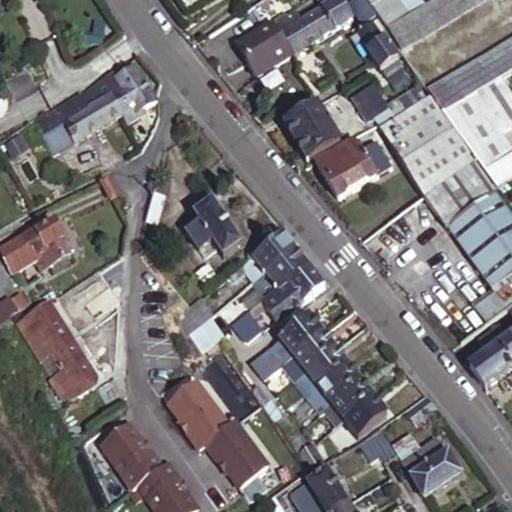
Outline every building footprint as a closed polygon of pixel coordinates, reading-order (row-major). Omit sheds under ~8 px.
[(268,22),(288,10),(281,0),(280,0),(262,12),(268,22)] [(327,9),(340,0),(326,0),(322,2),(327,9)] [(340,0),(327,9),(339,31),(355,21),(342,0),(340,0)] [(366,28),(379,18),(373,10),(366,0),(360,0),(351,8),(366,28)] [(386,2),(384,0),(366,0),(373,10),(386,2)] [(381,22),(388,31),(409,18),(397,0),(384,0),(386,2),(373,10),(379,18),(381,22)] [(469,15),(494,0),(442,0),(427,9),(388,32),(405,56),(470,18),(469,15)] [(397,0),(409,18),(426,8),(418,0),(397,0)] [(305,23),(319,44),(339,31),(327,9),(305,23)] [(284,35),(302,24),(295,12),(277,24),(284,35)] [(297,55),(298,57),(319,44),(305,23),(302,24),(284,35),(297,55)] [(261,79),(297,55),(284,35),(277,24),(241,47),(261,79)] [(386,45),(374,28),(360,38),(372,54),(370,56),(371,58),(384,75),(401,61),(388,43),(386,45)] [(354,43),(367,61),(371,58),(370,56),(372,54),(360,38),(354,43)] [(502,81),(511,75),(511,44),(431,95),(435,101),(446,116),(502,81)] [(99,91),(101,95),(107,106),(114,101),(124,119),(129,129),(142,120),(140,117),(158,106),(136,70),(133,72),(130,67),(82,99),(84,101),(99,91)] [(502,190),(503,192),(504,191),(494,175),(511,162),(511,150),(503,135),(511,129),(511,96),(502,81),(446,116),(477,158),(502,190)] [(379,107),(389,101),(379,86),(357,99),(366,114),(379,107)] [(408,111),(426,100),(419,89),(401,101),(408,111)] [(99,91),(84,101),(93,114),(107,106),(101,95),(99,91)] [(107,106),(93,114),(75,125),(58,136),(69,153),(124,119),(114,101),(107,106)] [(93,114),(84,101),(67,112),(75,125),(93,114)] [(387,120),(397,113),(392,106),(389,101),(379,107),(386,119),(387,120)] [(384,131),(424,199),(426,197),(477,158),(446,116),(435,101),(384,131)] [(399,117),(408,111),(401,101),(392,106),(397,113),(399,117)] [(375,126),(386,119),(379,107),(366,114),(375,126)] [(324,108),(288,128),(309,165),(344,144),(324,108)] [(75,125),(67,112),(50,122),(58,134),(58,136),(75,125)] [(50,122),(37,130),(45,142),(58,134),(50,122)] [(356,142),(319,165),(327,180),(365,158),(356,142)] [(365,158),(379,181),(394,172),(381,149),(365,158)] [(365,158),(327,180),(341,204),(379,181),(365,158)] [(500,192),(502,190),(477,158),(426,197),(449,229),(453,227),(500,192)] [(511,162),(494,175),(504,191),(511,186),(511,162)] [(232,177),(222,163),(201,179),(211,193),(232,177)] [(511,276),(511,207),(500,192),(453,227),(498,287),(511,276)] [(203,225),(198,230),(189,235),(202,255),(216,245),(227,262),(246,249),(215,204),(197,217),(203,225)] [(160,230),(166,210),(157,207),(151,226),(160,230)] [(189,235),(198,230),(195,225),(186,230),(189,235)] [(43,275),(74,260),(67,244),(68,244),(60,226),(3,250),(15,275),(38,265),(43,275)] [(300,253),(287,236),(256,260),(268,276),(300,253)] [(281,292),(312,268),(300,253),(268,276),(270,278),(278,290),(281,292)] [(268,276),(256,260),(246,268),(259,286),(270,278),(268,276)] [(292,315),(328,289),(312,268),(281,292),(276,296),(292,315)] [(270,301),(276,296),(274,293),(278,290),(270,278),(259,286),(270,301)] [(90,308),(99,322),(124,306),(115,292),(90,308)] [(280,325),(292,315),(276,296),(270,301),(265,305),(280,325)] [(197,303),(184,312),(195,327),(210,316),(213,320),(216,318),(202,300),(197,303)] [(0,308),(0,327),(20,315),(11,302),(0,308)] [(65,374),(53,381),(52,382),(66,404),(100,382),(53,307),(32,320),(40,333),(50,349),(65,374)] [(254,313),(241,323),(253,340),(266,330),(254,313)] [(191,329),(194,334),(213,320),(210,316),(195,327),(191,329)] [(213,320),(194,334),(207,351),(226,337),(213,320)] [(327,337),(314,320),(283,344),(296,361),(327,337)] [(50,349),(40,333),(27,340),(38,356),(50,349)] [(500,342),(503,348),(511,342),(511,339),(509,335),(500,342)] [(338,352),(327,337),(296,361),(308,376),(338,352)] [(485,361),(502,382),(511,374),(511,342),(503,348),(485,361)] [(296,361),(283,344),(274,351),(287,368),(296,361)] [(38,356),(53,381),(65,374),(50,349),(38,356)] [(274,351),(254,366),(267,383),(284,370),(287,368),(274,351)] [(320,392),(351,369),(338,352),(308,376),(320,392)] [(284,370),(296,385),(308,376),(296,361),(287,368),(284,370)] [(475,368),(491,390),(502,382),(485,361),(475,368)] [(333,409),(364,385),(351,369),(320,392),(333,409)] [(296,385),(308,402),(320,392),(308,376),(296,385)] [(345,425),(376,401),(364,385),(333,409),(345,425)] [(261,388),(256,391),(266,403),(271,401),(261,388)] [(308,402),(322,419),(325,416),(333,409),(320,392),(308,402)] [(231,436),(197,393),(170,414),(183,430),(186,430),(185,436),(201,458),(207,454),(224,476),(230,476),(229,479),(242,496),(270,476),(237,432),(231,436)] [(438,413),(428,400),(407,414),(416,428),(438,413)] [(389,419),(376,401),(345,425),(359,442),(389,419)] [(337,431),(345,425),(333,409),(325,416),(337,431)] [(143,492),(158,511),(202,511),(191,498),(188,498),(189,492),(172,470),(167,475),(150,453),(144,452),(144,449),(132,432),(104,452),(137,496),(143,492)] [(389,432),(386,434),(398,450),(389,432)] [(398,450),(386,434),(378,438),(386,455),(398,450)] [(301,435),(290,443),(295,452),(300,460),(312,451),(301,435)] [(402,450),(409,463),(428,452),(421,439),(402,450)] [(409,463),(410,465),(411,467),(416,477),(452,457),(445,443),(428,452),(409,463)] [(312,451),(300,460),(311,475),(325,465),(314,450),(312,451)] [(452,457),(416,477),(415,477),(428,499),(464,478),(452,456),(452,457)] [(324,511),(343,511),(350,508),(329,475),(309,487),(309,488),(324,511)] [(324,511),(309,488),(294,499),(301,511),(324,511)] [(282,511),(276,501),(267,507),(270,511),(282,511)]
